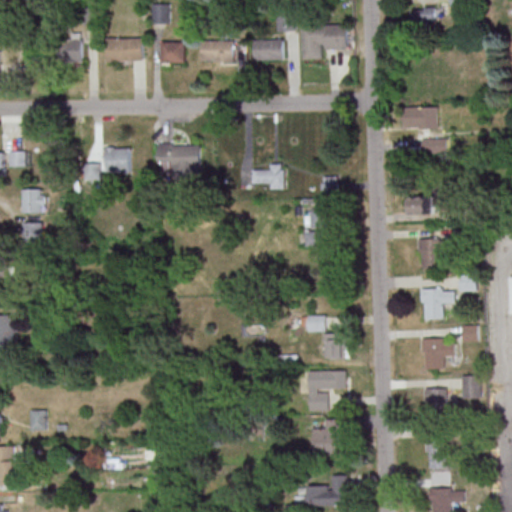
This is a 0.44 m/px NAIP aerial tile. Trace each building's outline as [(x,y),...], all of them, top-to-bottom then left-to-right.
[(150,2),(151,22),(168,22),(168,2),(150,2)] [(436,8),(414,8),(414,24),(436,24),(436,8)] [(275,10),(276,30),(293,29),(293,9),(275,10)] [(300,24),(345,23),(346,47),(323,48),(323,43),(320,43),(320,57),(302,58),(300,24)] [(63,39),(63,61),(84,61),(84,34),(74,34),(74,39),(63,39)] [(105,37),(105,60),(142,58),(141,36),(105,37)] [(252,38),(252,59),(282,58),(281,37),(252,38)] [(201,39),(202,59),(231,58),(231,38),(201,39)] [(160,40),(160,60),(184,60),(184,40),(160,40)] [(406,129),(439,129),(439,107),(406,107),(406,129)] [(449,154),(449,138),(422,138),(422,154),(449,154)] [(198,143),(199,164),(196,164),(196,177),(171,178),(171,160),(157,160),(156,142),(172,142),(172,144),(198,143)] [(108,171),(132,171),(132,146),(108,146),(108,171)] [(26,150),(12,150),(12,165),(26,165),(26,150)] [(102,183),(102,162),(87,162),(87,183),(102,183)] [(282,168),(282,187),(268,188),(268,181),(250,181),(250,168),(268,168),(268,162),(279,162),(279,168),(282,168)] [(46,188),(24,188),(24,212),(46,212),(46,188)] [(438,195),(411,195),(411,213),(438,213),(438,195)] [(306,209),(306,245),(334,245),(334,209),(306,209)] [(25,241),(44,241),(44,221),(25,221),(25,241)] [(456,224),(472,223),(472,239),(457,240),(456,224)] [(438,237),(438,238),(448,238),(448,251),(439,252),(439,266),(421,267),(420,250),(417,250),(417,237),(438,237)] [(0,275),(10,276),(10,262),(0,262),(0,275)] [(459,273),(475,273),(475,289),(459,289),(459,273)] [(441,287),(441,290),(454,289),(455,301),(442,302),(443,316),(424,317),(424,300),(421,300),(420,288),(441,287)] [(309,331),(327,331),(327,314),(309,314),(309,331)] [(18,315),(0,315),(0,355),(19,355),(18,315)] [(461,324),(477,323),(478,339),(462,340),(461,324)] [(348,332),(326,332),(326,359),(348,359),(348,332)] [(442,337),(442,341),(454,341),(454,354),(442,354),(442,366),(424,367),(424,350),(421,350),(420,337),(442,337)] [(311,409),(331,409),(331,388),(345,388),(345,370),(311,370),(311,409)] [(461,375),(477,374),(478,390),(462,391),(461,375)] [(446,387),(447,417),(428,417),(428,401),(425,401),(424,388),(446,387)] [(32,429),(48,429),(48,409),(32,409),(32,429)] [(343,419),(327,419),(327,429),(315,429),(315,453),(343,453),(343,419)] [(445,437),(446,466),(428,467),(427,450),(425,450),(424,437),(445,437)] [(0,484),(17,485),(17,446),(0,445),(0,484)] [(349,505),(348,475),(333,475),(333,485),(307,486),(307,505),(349,505)] [(449,486),(449,511),(431,511),(431,500),(428,500),(427,487),(449,486)] [(0,511),(9,511),(10,503),(0,503),(0,511)]
